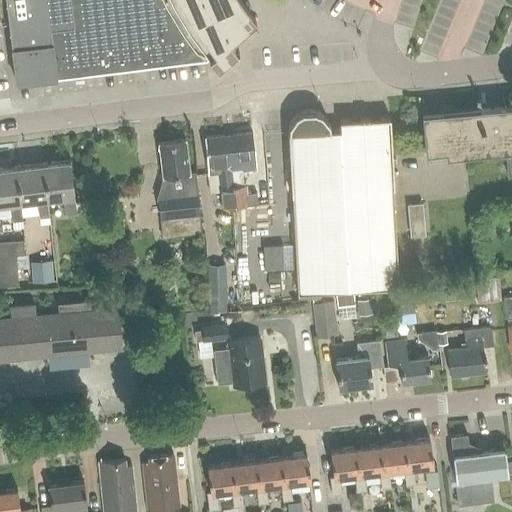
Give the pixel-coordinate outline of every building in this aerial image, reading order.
[(54,78),(205,59),(209,56),(217,67),(218,66),(217,65),(238,48),(237,47),(236,48),(230,41),(229,39),(253,20),(254,21),(255,20),(253,18),(240,0),(5,0),(9,33),(23,31),(25,46),(50,43),(54,78)] [(23,31),(9,33),(15,83),(54,78),(50,43),(25,46),(23,31)] [(511,108),(424,117),(428,156),(505,148),(507,176),(511,175),(511,108)] [(389,120),(339,122),(340,132),(329,132),(329,125),(321,115),(314,113),(302,113),(295,117),(288,127),(287,134),(290,195),(291,195),(295,294),(395,289),(391,190),(392,190),(389,120)] [(228,136),(232,173),(242,172),(256,171),(252,133),(228,136)] [(234,187),(232,173),(228,136),(204,138),(208,176),(217,175),(220,210),(236,208),(234,187)] [(185,140),(157,143),(164,195),(157,195),(162,238),(201,233),(199,214),(200,214),(195,171),(189,171),(185,140)] [(47,201),(63,199),(65,216),(76,215),(69,160),(42,164),(47,201)] [(49,218),(47,201),(42,164),(15,167),(20,205),(36,202),(38,219),(49,218)] [(20,205),(15,167),(0,169),(0,219),(11,218),(12,223),(22,222),(20,205)] [(242,172),(232,173),(234,187),(244,186),(242,172)] [(234,187),(236,208),(247,207),(248,207),(248,206),(248,203),(247,195),(246,186),(244,186),(234,187)] [(256,194),(247,195),(248,203),(248,206),(258,205),(256,194)] [(422,204),(407,205),(409,237),(425,236),(422,204)] [(247,222),(248,235),(269,234),(268,220),(247,222)] [(123,225),(102,227),(103,240),(124,238),(123,225)] [(0,257),(15,256),(24,255),(23,241),(0,242),(0,257)] [(263,246),(263,269),(284,269),(284,246),(263,246)] [(0,271),(17,271),(15,256),(0,257),(0,271)] [(52,260),(31,262),(33,282),(53,280),(52,260)] [(209,303),(226,302),(226,264),(208,265),(209,303)] [(17,271),(0,271),(0,287),(18,286),(17,271)] [(269,272),(268,282),(280,283),(281,273),(269,272)] [(497,277),(442,282),(444,301),(477,298),(477,302),(499,300),(497,277)] [(354,294),(336,295),(337,306),(338,306),(355,304),(354,294)] [(371,299),(357,301),(358,315),(372,314),(371,299)] [(10,318),(0,319),(0,361),(49,356),(50,356),(51,361),(84,357),(85,353),(87,352),(122,349),(118,307),(91,310),(90,300),(58,304),(59,313),(36,316),(35,305),(9,308),(10,318)] [(333,301),(313,304),(317,333),(337,331),(333,301)] [(412,302),(389,304),(391,324),(414,322),(412,302)] [(201,329),(195,330),(196,341),(228,338),(227,325),(201,327),(201,329)] [(486,372),(483,347),(493,346),(492,332),(488,327),(463,330),(465,343),(460,344),(460,349),(446,350),(449,376),(486,372)] [(437,346),(437,344),(435,330),(419,332),(419,337),(432,347),(437,346)] [(444,331),(436,332),(438,344),(446,343),(444,331)] [(228,347),(213,349),(214,364),(217,384),(232,382),(233,387),(265,383),(259,338),(227,342),(228,347)] [(405,340),(381,343),(383,365),(388,365),(388,367),(400,366),(401,381),(429,378),(426,356),(407,359),(405,340)] [(357,357),(334,360),(338,389),(372,386),(370,369),(382,367),(382,365),(383,365),(381,343),(380,343),(380,341),(356,344),(357,357)] [(469,453),(466,434),(450,436),(452,455),(455,481),(454,481),(457,506),(494,502),(492,487),(481,489),(479,478),(507,475),(504,449),(469,453)] [(407,469),(403,469),(405,486),(415,485),(413,468),(433,466),(429,439),(404,442),(407,469)] [(382,472),(379,472),(381,489),(391,488),(389,471),(403,469),(407,469),(404,442),(379,445),(382,472)] [(358,475),(354,475),(356,492),(366,491),(364,474),(379,472),(382,472),(379,445),(354,448),(358,475)] [(333,477),(329,478),(331,495),(341,494),(339,477),(354,475),(358,475),(354,448),(330,451),(333,477)] [(141,463),(147,511),(180,507),(173,454),(147,457),(148,463),(141,463)] [(283,484),(280,484),(282,501),(292,500),(290,483),(309,481),(306,454),(280,458),(283,484)] [(260,487),(256,487),(258,504),(267,503),(265,486),(280,484),(283,484),(280,458),(256,461),(260,487)] [(135,511),(131,466),(124,467),(124,461),(98,463),(103,511),(135,511)] [(231,491),(233,508),(243,506),(241,489),(256,487),(260,487),(256,461),(231,464),(234,490),(231,491)] [(210,492),(206,493),(208,511),(218,509),(216,492),(231,491),(234,490),(231,464),(206,467),(210,492)] [(429,486),(439,485),(437,469),(427,471),(429,486)] [(87,511),(86,505),(83,482),(47,486),(50,506),(40,508),(40,511),(87,511)] [(0,511),(27,511),(28,511),(28,509),(19,510),(17,490),(0,491),(0,511)]
